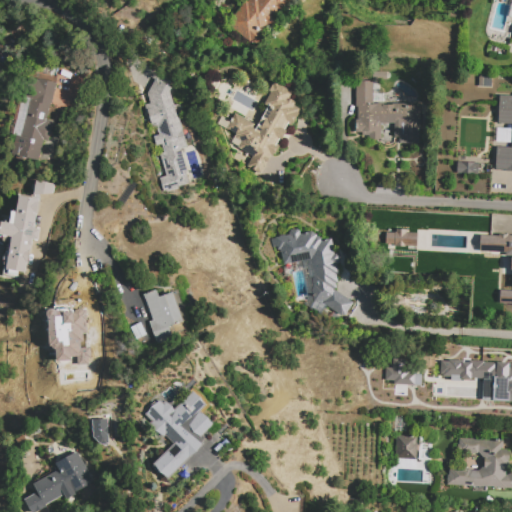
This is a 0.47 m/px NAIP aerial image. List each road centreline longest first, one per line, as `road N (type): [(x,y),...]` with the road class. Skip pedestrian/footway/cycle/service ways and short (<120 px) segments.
road 1 (residential): [(91,250),(83,229),(105,69),(85,27),(35,0)]
road 2 (residential): [(511,208),(370,201),(339,181)]
